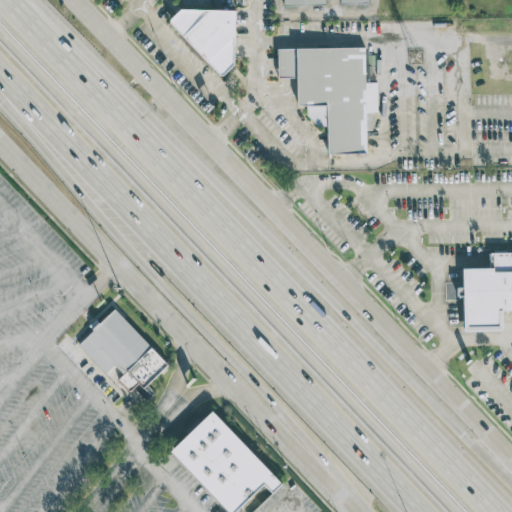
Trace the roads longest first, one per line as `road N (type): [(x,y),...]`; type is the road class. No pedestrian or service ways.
road 1 (motorway): [(502,511),(19,0)]
road 2 (motorway): [(511,467),(30,0)]
road 3 (motorway): [(0,33),(452,511)]
road 4 (motorway): [(0,86),(404,511)]
road 5 (primary): [(511,455),(109,37)]
road 6 (motorway): [(0,86),(335,486)]
road 7 (primary): [(0,141),(335,486)]
